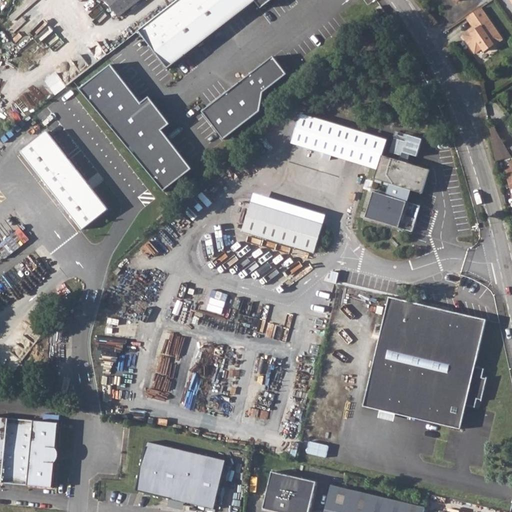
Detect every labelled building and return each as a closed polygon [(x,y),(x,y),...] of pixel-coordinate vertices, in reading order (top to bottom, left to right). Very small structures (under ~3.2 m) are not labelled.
[(107,0),(119,15),(128,8),(131,11),(141,4),(138,0),(107,0)] [(183,0),(150,26),(179,63),(256,5),(262,12),(277,0),(183,0)] [(488,18),(480,6),(467,15),(475,28),(472,30),(471,28),(463,34),(475,51),(482,46),(484,49),(502,38),(490,21),(489,22),(487,18),(488,18)] [(179,63),(150,26),(140,34),(169,71),(179,63)] [(278,60),(205,115),(226,142),(262,114),(265,96),(291,77),(278,60)] [(113,72),(87,92),(167,193),(193,172),(164,135),(174,127),(153,101),(143,109),(113,72)] [(377,169),(375,178),(392,184),(388,195),(375,191),(366,217),(413,232),(421,206),(406,201),(410,189),(422,193),(428,170),(382,155),(386,140),(331,123),(317,118),(300,113),(291,142),(377,169)] [(494,127),(490,128),(492,139),(491,139),(496,161),(511,157),(494,127)] [(21,152),(54,194),(80,173),(47,132),(21,152)] [(80,173),(54,194),(73,217),(100,196),(80,173)] [(100,196),(73,217),(82,229),(108,208),(100,196)] [(251,202),(242,230),(314,253),(323,224),(251,202)] [(388,296),(378,342),(481,372),(483,367),(474,365),(478,346),(484,319),(431,307),(388,296)] [(481,372),(378,342),(374,360),(363,406),(419,419),(460,429),(464,412),(465,405),(474,407),(476,398),(480,399),(485,377),(480,376),(481,372)] [(0,483),(54,488),(56,463),(60,460),(61,457),(60,452),(57,447),(60,423),(0,416),(0,483)] [(148,443),(137,491),(216,511),(227,462),(148,443)] [(263,508),(277,511),(296,511),(305,479),(272,471),(263,508)] [(305,479),(296,511),(308,511),(316,482),(305,479)] [(423,511),(425,508),(382,498),(331,485),(324,511),(423,511)]
